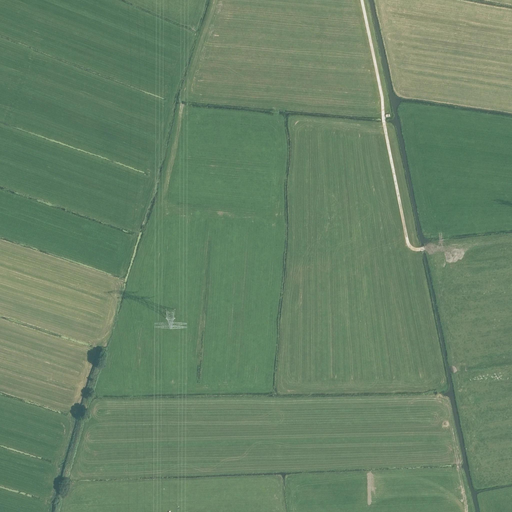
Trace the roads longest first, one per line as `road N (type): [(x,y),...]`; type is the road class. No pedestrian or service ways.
road 1 (track): [(361,0),(409,244),(429,249)]
road 2 (track): [(439,379),(466,511)]
